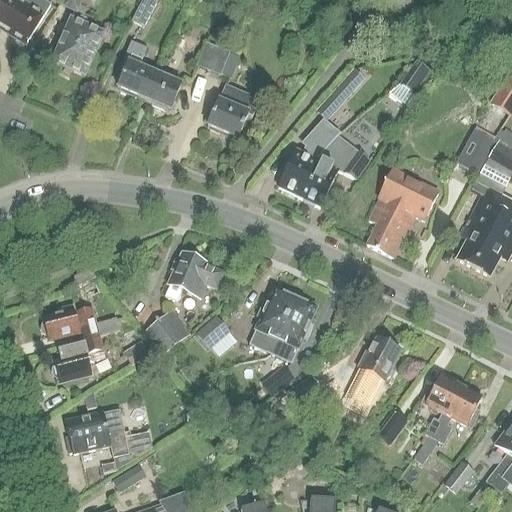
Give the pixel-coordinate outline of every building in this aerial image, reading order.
[(0,0),(0,30),(26,47),(50,7),(41,1),(40,0),(0,0)] [(77,16),(85,0),(68,0),(63,10),(77,16)] [(149,0),(147,0),(134,25),(147,31),(160,6),(149,0)] [(51,64),(84,79),(103,36),(69,21),(51,64)] [(137,100),(148,73),(139,69),(146,52),(131,45),(123,64),(128,66),(117,92),(120,93),(119,95),(133,101),(134,98),(137,100)] [(200,69),(207,73),(217,50),(205,45),(195,68),(200,69)] [(219,76),(228,55),(217,50),(207,73),(218,78),(219,76)] [(228,55),(219,76),(229,81),(238,60),(228,55)] [(398,89),(389,96),(406,108),(412,99),(429,75),(415,65),(398,89)] [(148,73),(137,100),(150,106),(149,108),(164,114),(165,111),(168,113),(179,86),(148,73)] [(354,73),(317,114),(327,124),(365,83),(354,73)] [(511,81),(506,78),(489,103),(509,116),(511,111),(511,81)] [(221,92),(206,129),(219,134),(218,137),(232,143),(233,141),(236,142),(247,117),(251,119),(258,103),(231,92),(230,95),(221,92)] [(298,200),(318,158),(336,139),(338,136),(322,124),(300,147),(304,150),(302,156),(295,153),(278,190),(298,200)] [(478,177),(487,160),(497,144),(473,131),(455,165),(478,177)] [(354,181),(367,162),(336,139),(318,158),(298,200),(319,210),(336,173),(354,181)] [(511,148),(498,140),(497,144),(487,160),(511,173),(511,172),(511,148)] [(366,247),(393,260),(415,219),(424,223),(438,195),(392,172),(378,200),(379,201),(368,222),(376,226),(366,247)] [(456,262),(489,279),(500,259),(507,263),(511,252),(511,204),(474,184),(469,194),(480,200),(466,228),(471,230),(466,239),(468,240),(456,262)] [(166,286),(169,287),(164,298),(176,303),(180,293),(196,300),(202,285),(215,291),(222,274),(206,267),(206,266),(180,255),(166,286)] [(90,269),(71,278),(76,288),(95,279),(90,269)] [(248,345),(269,355),(293,300),(287,298),(286,294),(279,291),(277,293),(272,291),(265,306),(261,305),(255,318),(259,320),(254,332),(248,345)] [(293,300),(269,355),(290,364),(296,351),(302,339),(305,340),(311,327),(307,326),(314,310),(313,309),(312,306),(305,303),(302,305),(293,300)] [(114,321),(114,320),(95,325),(91,309),(74,314),(72,307),(58,311),(59,315),(40,320),(42,324),(40,324),(39,327),(39,330),(40,332),(41,334),(42,336),(44,338),(45,338),(46,342),(78,334),(80,344),(99,339),(133,329),(124,318),(114,321)] [(170,314),(144,335),(164,358),(189,337),(170,314)] [(215,320),(196,336),(209,351),(228,335),(215,320)] [(53,365),(51,365),(50,367),(49,370),(49,373),(50,377),(52,379),(55,381),(57,381),(58,384),(90,375),(87,364),(104,359),(99,339),(80,344),(82,348),(58,354),(60,361),(52,363),(53,365)] [(361,371),(348,397),(364,405),(377,379),(384,382),(399,353),(375,341),(367,356),(364,354),(357,369),(361,371)] [(139,343),(121,354),(130,367),(147,356),(139,343)] [(282,368),(260,386),(271,400),(293,382),(282,368)] [(193,384),(181,371),(174,376),(185,390),(193,384)] [(309,378),(287,392),(299,411),(321,397),(309,378)] [(432,420),(423,437),(433,442),(460,388),(439,378),(433,390),(429,389),(420,405),(440,415),(436,422),(432,420)] [(481,399),(460,388),(433,442),(442,446),(450,429),(446,427),(449,420),(470,430),(478,414),(475,412),(481,399)] [(93,396),(84,401),(87,412),(96,410),(93,396)] [(229,412),(221,408),(217,415),(231,422),(233,417),(228,414),(229,412)] [(132,456),(129,444),(126,445),(118,412),(64,423),(68,439),(65,440),(68,455),(71,454),(71,456),(110,448),(112,460),(132,456)] [(376,440),(389,450),(407,425),(394,415),(376,440)] [(493,489),(511,464),(511,423),(503,436),(501,435),(493,445),(506,455),(469,503),(478,509),(493,489)] [(422,451),(414,462),(421,467),(429,457),(422,451)] [(460,463),(443,486),(456,496),(473,474),(460,463)] [(511,464),(493,489),(501,495),(507,487),(511,490),(511,464)] [(113,465),(101,468),(103,477),(115,474),(113,465)] [(137,467),(110,483),(118,495),(145,479),(137,467)] [(192,511),(183,499),(162,507),(163,508),(151,511),(192,511)] [(308,511),(333,511),(334,502),(309,500),(308,511)]
